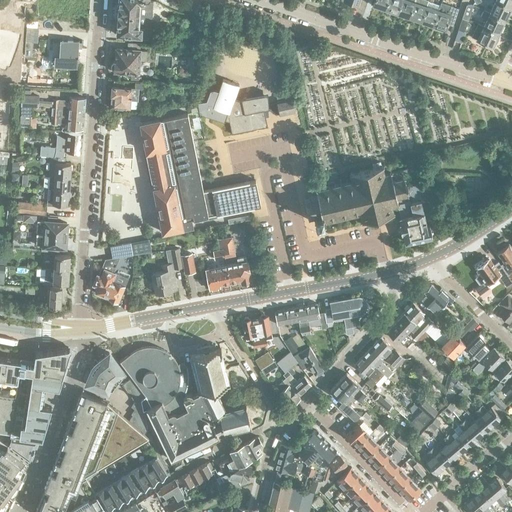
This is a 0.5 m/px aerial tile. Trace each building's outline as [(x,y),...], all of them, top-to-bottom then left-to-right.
[(116,7),(116,8),(116,9),(116,10),(117,11),(118,12),(118,13),(152,15),(153,0),(150,0),(118,0),(118,3),(118,4),(117,4),(117,5),(116,6),(116,7)] [(374,0),(373,5),(379,7),(379,9),(382,10),(384,9),(385,9),(387,0),(374,0)] [(387,0),(385,9),(391,11),(391,13),(394,14),(396,13),(397,13),(401,0),(387,0)] [(401,0),(397,13),(403,15),(403,17),(406,18),(408,17),(409,17),(415,2),(414,1),(414,0),(401,0)] [(415,2),(409,17),(415,19),(415,21),(418,22),(420,21),(421,21),(427,6),(428,1),(428,0),(414,0),(414,1),(415,2)] [(504,19),(510,7),(496,0),(495,0),(490,12),(504,19)] [(427,6),(421,21),(427,23),(427,25),(430,26),(432,25),(433,25),(440,5),(428,1),(427,6)] [(440,5),(433,25),(445,29),(447,24),(453,25),(458,8),(441,2),(440,5)] [(466,4),(462,16),(468,19),(469,16),(473,5),(473,4),(466,4)] [(484,25),(498,32),(504,19),(490,12),(483,9),(480,16),(487,20),(484,25)] [(115,17),(115,18),(115,19),(116,20),(116,21),(117,22),(117,34),(141,36),(141,38),(148,39),(148,29),(151,29),(152,15),(118,13),(118,14),(117,14),(117,15),(116,16),(115,17)] [(464,31),(465,29),(468,19),(462,16),(458,29),(464,31)] [(195,18),(195,32),(202,32),(203,19),(195,18)] [(471,36),(477,39),(492,46),(498,32),(484,25),(478,23),(471,36)] [(26,27),(26,37),(38,38),(38,28),(26,27)] [(5,31),(0,46),(0,54),(9,58),(16,35),(5,31)] [(54,54),(53,63),(77,65),(78,47),(82,48),(82,41),(79,41),(60,40),(59,55),(54,54)] [(111,64),(111,65),(111,66),(111,67),(112,68),(113,69),(113,71),(131,72),(130,78),(141,79),(141,76),(139,76),(140,59),(146,60),(147,50),(141,49),(140,49),(141,43),(128,42),(127,48),(116,48),(115,60),(114,60),(114,61),(113,61),(112,61),(112,62),(111,63),(111,64)] [(193,56),(192,72),(193,72),(193,81),(200,81),(202,48),(195,47),(194,56),(193,56)] [(206,101),(197,103),(199,114),(224,122),(225,120),(229,122),(231,133),(267,126),(264,110),(268,109),(267,93),(241,98),(241,101),(234,98),(239,84),(223,78),(219,90),(214,89),(209,90),(206,101)] [(112,86),(110,107),(130,108),(136,108),(137,100),(138,100),(139,88),(143,88),(143,83),(135,82),(134,87),(123,86),(124,81),(114,81),(114,86),(112,86)] [(21,94),(21,106),(38,107),(39,95),(21,94)] [(53,99),(52,105),(85,108),(86,97),(69,96),(69,102),(66,102),(64,100),(53,99)] [(286,101),(278,103),(279,111),(280,115),(295,112),(293,103),(293,102),(293,100),(286,101)] [(52,105),(52,116),(84,119),(85,108),(52,105)] [(256,180),(255,180),(203,190),(187,113),(163,118),(160,119),(160,118),(140,122),(162,232),(183,228),(183,227),(192,225),(191,218),(193,218),(195,218),(195,219),(196,218),(216,214),(217,214),(217,213),(248,207),(261,205),(256,180)] [(58,123),(58,122),(63,122),(67,122),(67,128),(83,129),(84,119),(52,116),(51,123),(58,123)] [(41,145),(40,154),(51,155),(63,157),(65,151),(81,153),(83,133),(68,132),(67,139),(67,140),(60,135),(56,146),(41,145)] [(0,151),(0,159),(7,160),(7,157),(9,157),(9,152),(0,151)] [(51,155),(49,175),(70,177),(71,163),(65,163),(65,157),(63,157),(51,155)] [(397,204),(398,205),(401,217),(424,211),(417,184),(407,187),(405,177),(404,177),(404,176),(403,176),(402,170),(393,172),(392,172),(391,172),(385,173),(383,166),(382,164),(381,165),(380,162),(373,164),(373,166),(372,167),(373,168),(351,173),(352,178),(346,179),(346,181),(346,182),(335,184),(335,183),(334,183),(334,181),(328,183),(329,184),(328,185),(328,186),(323,187),(323,186),(322,182),(318,182),(316,184),(317,187),(316,188),(316,189),(318,195),(304,198),(309,218),(315,216),(316,221),(315,221),(315,222),(317,222),(317,224),(318,224),(318,222),(323,221),(323,222),(325,222),(325,220),(354,214),(354,215),(355,215),(355,217),(361,216),(362,220),(394,213),(392,205),(397,204)] [(49,175),(48,188),(54,189),(69,190),(70,177),(49,175)] [(18,201),(17,212),(46,215),(47,205),(54,206),(55,203),(67,204),(68,200),(69,200),(70,199),(71,195),(70,194),(68,194),(69,190),(54,189),(48,188),(47,202),(35,201),(35,203),(18,201)] [(424,211),(401,217),(400,217),(401,222),(399,223),(401,233),(403,232),(406,242),(432,236),(430,225),(427,226),(424,211)] [(229,221),(251,218),(250,213),(228,216),(229,221)] [(36,222),(37,215),(23,214),(23,221),(36,222)] [(37,232),(66,234),(66,233),(68,232),(68,228),(67,227),(67,225),(66,225),(66,222),(56,221),(57,218),(49,218),(49,221),(38,220),(37,232)] [(67,237),(66,235),(66,234),(37,232),(36,244),(41,244),(41,249),(59,251),(59,246),(61,246),(61,243),(66,243),(66,242),(67,241),(67,237)] [(213,250),(215,259),(235,255),(232,236),(218,239),(220,249),(213,250)] [(502,248),(498,251),(509,267),(511,270),(511,273),(509,276),(511,279),(511,248),(508,244),(505,243),(502,245),(502,248)] [(175,283),(172,269),(183,267),(179,247),(166,250),(168,263),(163,264),(164,271),(152,273),(156,293),(172,290),(171,284),(175,283)] [(182,255),(185,272),(195,271),(192,253),(182,255)] [(54,254),(53,268),(69,269),(70,255),(54,254)] [(118,302),(128,277),(114,271),(120,256),(105,258),(99,274),(97,273),(93,284),(97,286),(95,292),(108,297),(107,297),(118,302)] [(238,262),(227,265),(230,281),(241,279),(242,282),(251,280),(247,261),(246,256),(237,257),(238,262)] [(489,257),(475,266),(480,273),(476,277),(481,283),(485,280),(489,285),(498,279),(496,276),(498,275),(506,287),(511,283),(511,281),(508,275),(498,261),(494,264),(489,257)] [(206,269),(202,270),(204,278),(208,277),(210,288),(212,288),(213,290),(218,289),(218,287),(220,286),(219,284),(230,281),(227,265),(206,269)] [(45,268),(44,282),(68,284),(69,269),(53,268),(45,268)] [(431,307),(436,311),(446,301),(449,304),(454,299),(441,287),(439,290),(433,284),(432,284),(429,285),(429,284),(426,287),(426,288),(426,291),(427,292),(421,298),(431,308),(431,307)] [(50,286),(49,306),(61,307),(62,287),(50,286)] [(511,317),(511,296),(508,293),(498,303),(503,308),(499,312),(508,321),(511,317)] [(352,297),(347,297),(352,325),(359,324),(357,312),(360,312),(362,311),(364,310),(365,309),(365,308),(366,307),(366,306),(366,305),(366,304),(366,303),(366,302),(366,301),(366,300),(365,299),(364,298),(363,298),(362,297),(361,297),(360,296),(359,296),(357,296),(352,297)] [(330,301),(333,317),(344,315),(346,326),(352,325),(347,297),(343,298),(330,301)] [(317,302),(295,307),(298,320),(300,331),(302,331),(302,334),(310,332),(310,330),(308,318),(319,316),(321,328),(327,327),(324,312),(319,313),(317,302)] [(413,302),(404,311),(415,322),(424,313),(413,302)] [(277,324),(298,320),(295,307),(275,311),(277,324)] [(404,311),(395,321),(407,331),(409,328),(413,332),(410,335),(415,340),(424,330),(419,325),(415,322),(404,311)] [(260,316),(256,317),(261,345),(267,343),(266,337),(272,336),(271,332),(268,315),(267,315),(265,313),(262,314),(260,316)] [(244,319),(242,319),(246,337),(254,335),(255,339),(253,340),(254,346),(261,345),(256,317),(250,318),(248,316),(245,317),(244,319)] [(449,337),(432,322),(433,321),(428,316),(419,325),(424,330),(425,330),(453,356),(465,343),(454,332),(449,337)] [(457,332),(463,338),(478,323),(472,317),(457,332)] [(398,340),(407,331),(395,321),(387,330),(398,340)] [(472,329),(463,338),(464,338),(464,339),(468,343),(477,333),(472,329)] [(478,358),(487,349),(488,348),(482,342),(485,339),(478,332),(477,333),(468,343),(465,346),(471,352),(473,354),(474,354),(478,358)] [(293,355),(301,350),(291,335),(283,341),(293,355)] [(407,348),(415,340),(410,335),(402,343),(407,348)] [(381,336),(372,345),(384,356),(392,347),(381,336)] [(132,351),(120,361),(132,377),(122,384),(135,401),(131,406),(135,409),(131,414),(133,415),(129,419),(144,432),(147,428),(143,409),(146,408),(155,403),(157,407),(160,406),(162,405),(165,404),(167,402),(169,401),(171,399),(173,397),(175,394),(176,392),(180,385),(181,382),(183,383),(183,382),(185,381),(187,376),(187,371),(186,366),(186,365),(185,365),(185,364),(184,364),(183,363),(182,363),(181,363),(181,364),(180,364),(179,365),(179,366),(178,363),(175,358),(172,355),(169,352),(166,350),(163,348),(159,347),(157,346),(151,345),(146,345),(143,346),(140,347),(137,348),(132,351)] [(308,345),(301,350),(293,355),(303,368),(309,364),(316,374),(317,373),(319,374),(323,371),(322,369),(324,368),(308,345)] [(393,371),(380,359),(384,356),(372,345),(363,354),(387,377),(393,371)] [(0,431),(21,435),(42,438),(51,406),(41,405),(45,385),(59,387),(70,350),(70,349),(68,347),(35,352),(33,364),(20,362),(20,360),(0,356),(0,431)] [(155,403),(146,408),(170,459),(224,433),(226,433),(226,432),(252,425),(246,404),(225,409),(216,391),(216,386),(229,383),(221,350),(222,350),(221,347),(190,355),(200,391),(192,395),(192,394),(191,393),(189,392),(188,392),(187,392),(186,393),(185,391),(185,389),(185,388),(185,386),(185,384),(183,383),(181,382),(180,385),(176,392),(175,394),(173,397),(171,399),(169,401),(167,402),(165,404),(162,405),(160,406),(157,407),(155,403)] [(494,347),(473,369),(477,373),(483,367),(481,365),(484,361),(492,369),(504,357),(503,356),(503,353),(501,351),(498,351),(494,347)] [(396,349),(387,359),(396,367),(405,358),(396,349)] [(96,362),(95,363),(94,364),(93,366),(92,367),(92,369),(86,382),(108,392),(113,380),(114,378),(124,371),(109,352),(98,361),(96,362)] [(363,354),(355,364),(369,378),(365,382),(371,387),(375,383),(378,386),(387,377),(363,354)] [(409,354),(404,359),(409,364),(414,359),(409,354)] [(446,357),(441,362),(449,369),(454,364),(446,357)] [(506,359),(494,371),(504,380),(511,371),(511,363),(511,361),(509,359),(507,359),(506,359)] [(262,369),(264,374),(271,369),(268,365),(262,369)] [(300,397),(298,395),(291,386),(293,385),(289,380),(293,377),(287,369),(283,373),(285,377),(276,384),(281,390),(280,391),(291,404),(300,397)] [(346,373),(338,381),(356,398),(360,401),(366,395),(360,389),(361,387),(346,373)] [(297,381),(293,377),(289,380),(293,385),(291,386),(298,395),(311,384),(304,375),(297,381)] [(461,390),(467,395),(470,391),(461,382),(458,380),(457,380),(454,384),(460,390),(461,390)] [(338,381),(330,389),(343,401),(339,406),(355,421),(360,415),(364,412),(362,410),(358,410),(356,412),(349,405),(356,398),(338,381)] [(495,394),(503,385),(499,381),(491,390),(495,394)] [(511,388),(511,381),(503,391),(507,394),(511,388)] [(473,393),(479,399),(484,395),(478,388),(473,393)] [(463,398),(467,395),(461,390),(460,390),(457,393),(463,398)] [(388,411),(392,406),(392,405),(393,403),(385,397),(384,398),(379,394),(374,399),(388,411)] [(506,405),(494,394),(491,398),(502,409),(506,405)] [(78,399),(66,430),(52,467),(54,468),(52,472),(51,471),(36,508),(41,511),(101,511),(167,473),(156,455),(95,490),(88,481),(86,478),(85,476),(148,437),(101,398),(100,398),(118,413),(112,419),(89,399),(87,402),(80,396),(81,395),(80,395),(79,395),(78,399)] [(438,410),(425,398),(418,405),(431,418),(438,410)] [(447,405),(452,410),(456,407),(450,401),(447,405)] [(449,414),(452,410),(447,405),(443,409),(449,414)] [(492,424),(501,417),(491,406),(486,410),(482,405),(478,408),(492,424)] [(484,431),(492,424),(478,408),(475,411),(480,416),(475,420),(484,431)] [(365,411),(364,412),(362,414),(367,419),(370,416),(366,412),(365,411)] [(410,422),(419,430),(424,424),(416,416),(410,422)] [(436,417),(432,421),(438,426),(441,422),(436,417)] [(462,422),(476,438),(484,431),(475,420),(470,424),(465,419),(462,422)] [(434,430),(438,426),(432,421),(429,424),(434,430)] [(346,433),(357,445),(368,434),(358,422),(346,433)] [(459,424),(454,429),(458,434),(468,445),(476,438),(462,422),(459,424)] [(379,423),(376,427),(381,431),(384,428),(379,423)] [(326,470),(327,466),(340,454),(317,430),(316,431),(314,430),(305,438),(324,459),(319,463),(326,470)] [(406,444),(411,438),(402,430),(397,436),(406,444)] [(418,436),(423,441),(427,438),(421,433),(418,436)] [(460,452),(468,445),(458,434),(454,438),(449,433),(446,435),(460,452)] [(357,445),(367,456),(379,445),(368,434),(357,445)] [(452,459),(460,452),(446,435),(443,438),(447,443),(442,447),(452,459)] [(29,460),(37,440),(12,436),(8,444),(29,460)] [(258,436),(254,437),(246,442),(253,456),(261,452),(258,446),(262,444),(260,442),(261,440),(260,438),(258,437),(258,436)] [(420,445),(423,441),(418,436),(414,440),(420,445)] [(325,473),(326,470),(319,463),(324,459),(305,438),(296,447),(302,453),(298,456),(302,457),(300,463),(305,464),(303,471),(309,473),(323,478),(325,473)] [(249,458),(253,456),(246,442),(238,446),(246,462),(250,460),(249,458)] [(302,457),(298,456),(293,455),(295,449),(280,444),(277,456),(297,461),(299,462),(300,463),(302,457)] [(367,456),(377,466),(389,455),(379,445),(367,456)] [(230,450),(234,457),(238,466),(243,464),(243,463),(246,462),(238,446),(230,450)] [(444,466),(452,459),(442,447),(438,452),(433,446),(430,449),(444,466)] [(0,449),(0,485),(5,490),(7,486),(16,490),(26,469),(28,463),(7,447),(4,451),(1,449),(1,450),(0,449)] [(434,474),(444,466),(430,449),(426,452),(431,457),(426,462),(432,468),(430,469),(434,474)] [(325,473),(323,478),(327,480),(330,469),(333,466),(338,472),(346,463),(346,461),(340,454),(327,466),(326,470),(325,473)] [(377,466),(388,477),(399,466),(389,455),(377,466)] [(295,469),(303,471),(305,464),(300,463),(299,462),(297,461),(277,456),(274,468),(294,473),(295,469)] [(222,468),(217,471),(219,476),(221,474),(222,475),(238,466),(234,457),(229,460),(228,458),(219,463),(222,468)] [(175,469),(179,467),(185,464),(182,458),(172,463),(175,469)] [(210,461),(198,467),(204,478),(214,473),(217,477),(219,476),(217,471),(215,467),(214,468),(210,461)] [(243,464),(238,466),(222,475),(225,482),(238,481),(239,478),(247,480),(247,478),(248,478),(251,466),(243,464)] [(511,469),(508,465),(501,473),(511,483),(511,469)] [(337,480),(344,488),(359,475),(351,466),(337,480)] [(388,477),(398,488),(410,477),(399,466),(388,477)] [(189,472),(195,483),(196,485),(205,480),(204,478),(198,467),(189,472)] [(189,472),(177,478),(182,486),(180,487),(184,494),(188,493),(186,488),(195,483),(189,472)] [(344,488),(352,496),(366,482),(359,475),(344,488)] [(496,476),(488,483),(504,502),(508,499),(501,492),(506,487),(496,476)] [(410,477),(398,488),(409,500),(420,489),(410,477)] [(269,502),(290,508),(306,511),(308,511),(314,492),(318,494),(322,481),(312,478),(311,484),(309,484),(308,491),(274,482),(269,502)] [(184,494),(180,487),(175,479),(160,488),(165,497),(173,492),(177,499),(165,506),(168,511),(176,511),(187,506),(182,497),(185,495),(184,494)] [(352,496),(359,504),(374,490),(366,482),(352,496)] [(488,483),(480,490),(490,501),(494,497),(501,505),(504,502),(488,483)] [(0,511),(6,511),(12,499),(3,495),(5,490),(0,485),(0,511)] [(324,492),(329,497),(332,494),(328,489),(324,492)] [(359,504),(366,511),(381,498),(374,490),(359,504)] [(473,497),(485,511),(491,511),(486,505),(490,501),(480,490),(473,497)] [(319,496),(311,503),(317,509),(324,502),(319,496)] [(480,511),(485,511),(473,497),(464,505),(468,510),(470,509),(472,511),(477,511),(479,511),(480,511)] [(366,511),(382,511),(389,506),(381,498),(366,511)] [(334,503),(339,509),(342,505),(338,500),(334,503)] [(288,511),(290,508),(269,502),(266,511),(288,511)] [(149,511),(146,507),(140,511),(135,503),(121,511),(149,511)]
